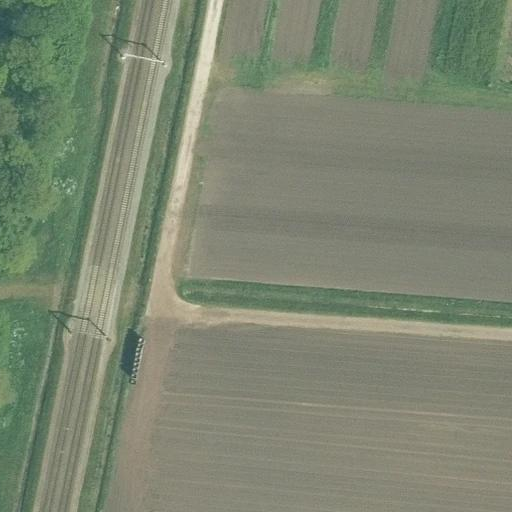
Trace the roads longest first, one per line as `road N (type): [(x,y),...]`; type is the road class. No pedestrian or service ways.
road 1 (track): [(156,306),(511,334)]
road 2 (track): [(156,306),(216,0)]
